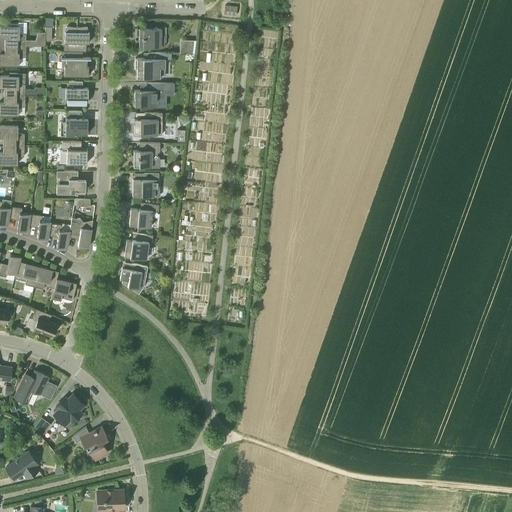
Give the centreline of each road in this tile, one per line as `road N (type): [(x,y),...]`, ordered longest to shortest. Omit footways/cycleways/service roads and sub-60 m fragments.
road 1 (track): [(224,435),(367,477),(511,490)]
road 2 (residential): [(91,278),(100,240),(110,8)]
road 3 (residential): [(65,363),(112,408),(133,446),(142,511)]
